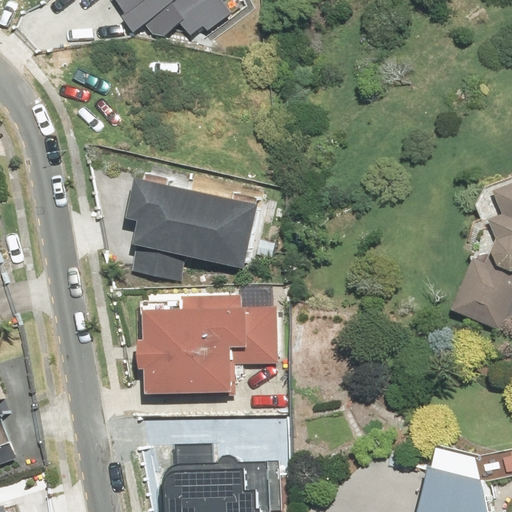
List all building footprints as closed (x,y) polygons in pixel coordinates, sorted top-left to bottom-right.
[(124,0),(144,30),(155,23),(161,32),(173,31),(193,18),(203,32),(240,7),(235,0),(124,0)] [(272,208),(148,180),(139,220),(147,222),(136,270),(185,281),(191,256),(258,271),(272,208)] [(505,330),(511,314),(511,186),(504,189),(511,209),(511,214),(500,219),(459,309),(505,330)] [(190,310),(152,312),(155,394),(244,391),(243,365),(284,363),(282,307),(246,308),(246,294),(189,297),(190,310)] [(0,467),(16,461),(2,421),(19,415),(0,364),(0,467)] [(499,511),(493,471),(442,458),(429,511),(499,511)] [(270,511),(271,502),(267,502),(268,484),(255,484),(255,464),(194,465),(184,467),(180,471),(177,478),(179,509),(183,509),(182,511),(270,511)]
